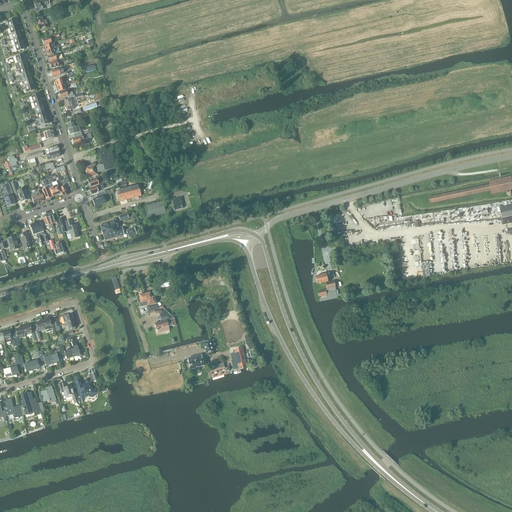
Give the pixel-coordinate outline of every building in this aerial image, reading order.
[(45,6),(49,4),(48,0),(40,0),(33,2),(36,12),(46,9),(45,6)] [(38,20),(39,24),(40,24),(42,29),(49,27),(47,21),(51,20),(48,13),(41,15),(42,19),(38,20)] [(7,22),(9,28),(17,26),(15,20),(7,22)] [(9,28),(11,34),(18,32),(17,26),(9,28)] [(11,34),(13,40),(20,37),(18,32),(11,34)] [(13,40),(15,46),(22,43),(20,37),(13,40)] [(22,43),(15,46),(17,52),(24,49),(22,43)] [(60,47),(46,51),(46,53),(46,55),(47,55),(47,56),(54,54),(54,51),(60,49),(60,47)] [(49,62),(59,60),(58,60),(57,56),(61,55),(60,52),(54,54),(55,55),(47,57),(48,59),(48,60),(48,61),(49,62)] [(15,57),(17,63),(25,61),(23,55),(15,57)] [(60,61),(49,63),(50,66),(50,67),(50,68),(51,68),(51,69),(58,67),(66,65),(65,62),(64,58),(59,59),(60,61)] [(17,63),(19,69),(27,67),(25,61),(17,63)] [(19,69),(21,75),(29,73),(27,67),(19,69)] [(58,67),(51,69),(52,71),(51,71),(53,77),(60,75),(60,74),(63,73),(62,68),(59,69),(58,67)] [(21,75),(23,81),(30,79),(29,73),(21,75)] [(23,81),(25,87),(32,85),(30,79),(23,81)] [(69,83),(68,83),(57,87),(57,89),(57,91),(58,91),(58,92),(66,90),(65,86),(69,84),(69,83)] [(34,90),(32,85),(25,87),(22,88),(23,90),(26,90),(27,93),(34,90)] [(69,100),(75,97),(74,96),(74,95),(73,95),(72,92),(67,94),(66,91),(59,93),(59,94),(58,94),(59,96),(60,96),(61,99),(68,96),(69,100)] [(31,97),(33,103),(41,100),(39,94),(31,97)] [(72,99),(64,101),(67,111),(70,110),(71,112),(80,109),(76,97),(72,99)] [(33,103),(35,109),(42,106),(41,100),(33,103)] [(35,109),(37,114),(44,112),(42,106),(35,109)] [(37,114),(39,120),(46,118),(44,112),(37,114)] [(46,118),(39,120),(41,126),(48,124),(46,118)] [(78,126),(68,129),(70,135),(73,134),(74,138),(81,136),(78,126)] [(38,139),(40,138),(44,137),(45,140),(55,138),(52,130),(39,134),(39,132),(36,133),(38,139)] [(86,135),(72,139),(73,142),(72,143),(73,144),(74,145),(81,143),(80,141),(87,138),(86,135)] [(22,146),(23,149),(22,149),(24,153),(41,148),(40,145),(26,149),(25,145),(22,146)] [(46,155),(48,154),(59,151),(57,146),(49,148),(50,152),(45,153),(46,155)] [(95,166),(95,165),(84,168),(87,178),(98,175),(97,173),(114,168),(109,149),(99,152),(103,164),(100,165),(100,164),(95,166)] [(26,156),(28,160),(43,156),(42,152),(26,156)] [(14,156),(8,159),(9,161),(11,168),(17,165),(16,163),(18,162),(17,159),(15,159),(14,156)] [(27,161),(30,168),(37,165),(34,159),(27,161)] [(49,178),(50,180),(52,183),(56,195),(61,193),(58,186),(55,187),(50,174),(48,174),(49,178)] [(511,174),(511,176),(502,178),(488,181),(489,185),(429,197),(430,203),(490,191),(491,194),(511,190),(511,174)] [(61,183),(60,184),(58,184),(59,188),(63,197),(68,194),(65,186),(66,184),(69,183),(67,178),(60,181),(61,183)] [(89,183),(88,184),(89,185),(90,185),(90,188),(98,185),(103,184),(108,182),(107,179),(97,182),(96,179),(88,182),(89,183)] [(45,189),(42,190),(45,200),(52,197),(48,189),(49,189),(45,181),(43,182),(45,189)] [(14,182),(11,183),(15,195),(18,194),(21,202),(28,199),(24,189),(17,191),(14,182)] [(8,192),(8,193),(9,197),(5,198),(7,207),(15,204),(12,196),(15,195),(11,183),(8,184),(9,189),(8,192)] [(104,188),(103,186),(103,185),(89,190),(91,195),(98,192),(97,190),(104,188)] [(117,191),(119,201),(140,196),(141,196),(138,185),(116,191),(117,191)] [(38,191),(35,192),(39,202),(44,200),(42,193),(39,194),(38,191)] [(98,198),(92,200),(95,207),(105,203),(103,196),(105,195),(104,192),(97,195),(98,198)] [(174,208),(174,211),(183,208),(182,206),(180,199),(172,201),(174,208)] [(511,199),(511,200),(511,205),(511,206),(499,208),(503,225),(511,222),(511,199)] [(147,207),(148,211),(146,212),(147,218),(149,217),(165,213),(162,203),(147,207)] [(63,214),(58,215),(62,229),(66,228),(64,220),(65,220),(63,214)] [(398,215),(375,217),(376,224),(380,224),(380,225),(401,223),(401,218),(398,218),(398,215)] [(48,217),(51,228),(52,230),(54,230),(52,224),(58,222),(56,216),(53,217),(52,216),(48,217)] [(49,229),(51,228),(48,217),(43,219),(46,226),(48,225),(49,229)] [(71,220),(65,222),(68,231),(69,231),(72,239),(78,237),(77,231),(78,231),(76,225),(72,226),(71,220)] [(102,231),(102,232),(104,231),(104,233),(118,228),(116,221),(100,226),(102,231)] [(40,222),(35,224),(38,233),(43,232),(40,222)] [(38,233),(35,224),(30,225),(33,235),(36,234),(37,239),(40,238),(38,233)] [(104,231),(102,232),(103,235),(104,240),(104,241),(105,241),(105,240),(123,235),(121,227),(118,228),(104,233),(104,231)] [(26,233),(19,235),(24,250),(31,247),(29,243),(30,243),(26,233)] [(7,239),(7,241),(11,251),(13,250),(13,251),(14,250),(19,248),(15,236),(7,239)] [(56,252),(56,254),(63,252),(61,243),(55,245),(57,252),(56,252)] [(429,261),(422,262),(423,277),(430,277),(429,261)] [(338,290),(336,290),(335,288),(336,287),(334,281),(328,282),(326,274),(316,277),(317,284),(326,283),(327,290),(318,292),(318,297),(327,295),(327,297),(339,294),(338,290)] [(115,292),(120,291),(116,278),(111,280),(115,292)] [(147,305),(147,306),(156,304),(154,296),(152,297),(151,293),(150,293),(149,292),(148,293),(147,293),(145,294),(147,305)] [(145,305),(147,305),(145,294),(142,295),(141,294),(140,294),(140,295),(139,295),(140,303),(144,302),(145,305)] [(162,328),(168,327),(172,326),(171,319),(174,319),(163,308),(154,311),(155,314),(161,313),(163,321),(155,323),(157,333),(163,332),(162,328)] [(66,327),(68,326),(67,323),(73,321),(71,315),(68,316),(67,314),(62,316),(66,327)] [(42,321),(44,328),(45,330),(48,329),(48,330),(52,329),(54,336),(55,335),(55,337),(58,336),(57,335),(55,326),(52,327),(49,319),(42,321)] [(37,330),(44,328),(42,321),(35,323),(37,330)] [(67,323),(68,326),(69,330),(70,332),(68,333),(69,336),(74,334),(73,331),(72,331),(72,330),(75,329),(75,328),(73,321),(67,323)] [(29,325),(22,327),(25,336),(31,334),(34,341),(37,340),(35,332),(32,333),(29,325)] [(16,332),(13,333),(14,338),(15,338),(18,349),(21,348),(18,338),(25,336),(22,327),(15,329),(16,332)] [(2,333),(4,343),(11,341),(14,350),(17,349),(14,339),(14,338),(13,333),(10,334),(9,331),(2,333)] [(73,349),(71,349),(73,357),(80,355),(78,347),(74,337),(69,339),(70,342),(71,342),(73,349)] [(204,343),(207,354),(213,352),(210,341),(204,343)] [(59,348),(59,349),(61,355),(65,354),(67,359),(73,357),(71,349),(64,351),(63,346),(59,348)] [(234,349),(239,370),(248,368),(243,347),(234,349)] [(53,355),(50,356),(52,364),(59,362),(57,356),(61,355),(59,349),(52,352),(53,355)] [(41,351),(38,352),(41,361),(44,360),(46,366),(52,364),(50,356),(49,353),(43,355),(41,351)] [(37,360),(30,362),(32,370),(39,368),(37,362),(41,361),(38,352),(34,353),(37,360)] [(191,369),(204,366),(205,366),(202,355),(188,358),(191,370),(191,369)] [(22,357),(18,358),(20,368),(24,366),(26,372),(32,370),(30,362),(23,364),(22,357)] [(9,365),(10,368),(12,376),(19,374),(17,369),(20,368),(18,358),(15,359),(16,364),(9,365)] [(224,363),(210,367),(211,372),(226,368),(224,363)] [(2,367),(0,367),(0,372),(0,373),(4,372),(5,378),(12,376),(10,368),(3,370),(2,367)] [(74,379),(79,395),(80,398),(84,397),(85,398),(88,397),(88,396),(96,393),(95,390),(93,391),(90,383),(82,385),(79,377),(74,379)] [(65,399),(72,397),(74,404),(78,402),(76,393),(73,394),(71,386),(65,387),(64,382),(58,384),(61,393),(63,392),(65,399)] [(56,401),(57,404),(59,403),(57,398),(55,398),(53,391),(52,390),(51,386),(45,388),(46,391),(40,392),(43,402),(46,401),(46,399),(48,399),(49,400),(48,400),(49,401),(50,403),(56,401)] [(22,405),(23,409),(23,410),(25,415),(28,415),(31,414),(34,412),(36,412),(36,414),(41,413),(38,403),(37,404),(35,398),(32,399),(30,393),(21,396),(23,401),(24,405),(22,406),(22,405)] [(5,411),(4,411),(5,416),(9,415),(10,419),(15,418),(22,416),(20,406),(17,406),(17,407),(13,408),(11,399),(6,400),(7,406),(4,407),(5,411)]
